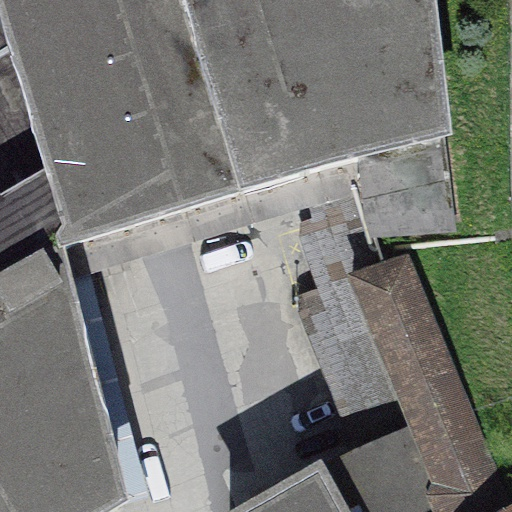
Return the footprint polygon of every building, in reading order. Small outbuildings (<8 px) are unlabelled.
[(7,0),(77,180),(105,246),(172,233),(247,219),(178,0),(7,0)] [(178,0),(247,219),(354,186),(367,262),(453,250),(437,159),(455,154),(436,0),(178,0)] [(0,511),(152,511),(172,500),(105,246),(77,180),(0,224),(0,511)] [(406,266),(352,285),(429,466),(436,484),(428,500),(433,511),(491,511),(505,502),(406,266)] [(297,304),(361,462),(265,511),(375,511),(409,497),(403,479),(429,466),(352,285),(297,304)]
